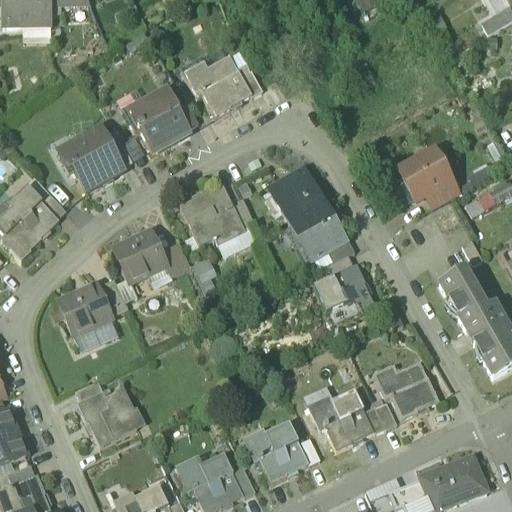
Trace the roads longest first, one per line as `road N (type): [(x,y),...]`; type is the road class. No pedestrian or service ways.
road 1 (residential): [(86,511),(25,360),(18,321),(94,232),(183,171),(298,120),(489,436)]
road 2 (residential): [(489,436),(336,511)]
